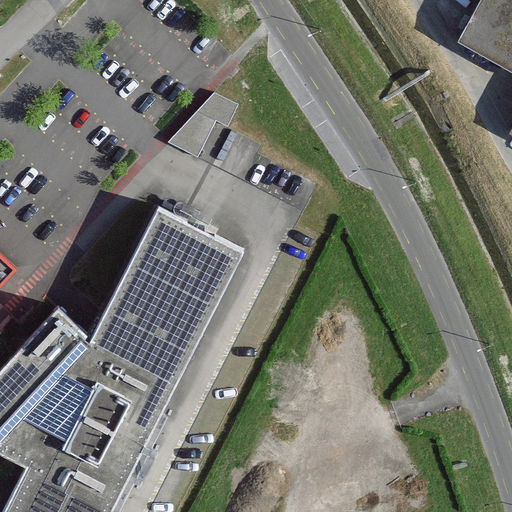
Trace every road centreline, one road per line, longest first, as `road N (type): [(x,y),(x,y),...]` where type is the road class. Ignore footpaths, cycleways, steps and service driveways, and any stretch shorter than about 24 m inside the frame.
road 1 (secondary): [(511,481),(420,243),(271,0)]
road 2 (unclassified): [(135,511),(283,218),(157,154)]
